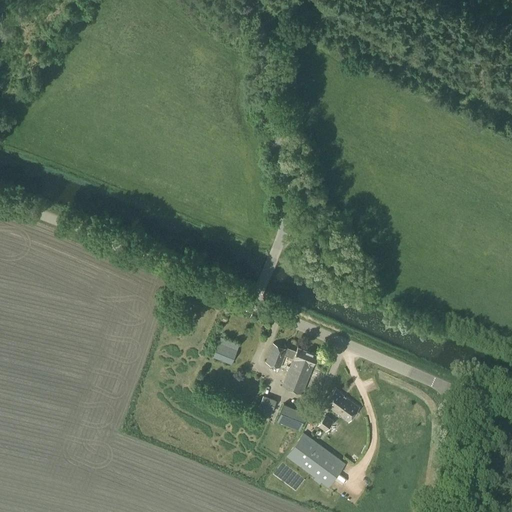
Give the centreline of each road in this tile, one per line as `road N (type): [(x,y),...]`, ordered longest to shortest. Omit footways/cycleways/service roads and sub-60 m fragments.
road 1 (unclassified): [(252,306),(284,212),(253,0)]
road 2 (unclassified): [(252,306),(0,202)]
road 3 (unclassified): [(457,394),(252,306)]
